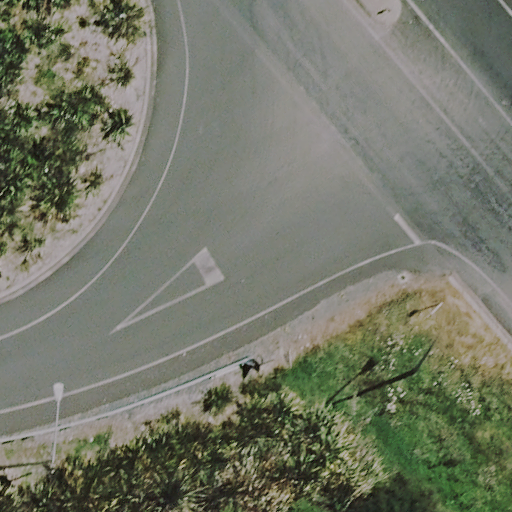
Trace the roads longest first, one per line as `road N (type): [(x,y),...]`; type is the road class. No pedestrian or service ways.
road 1 (trunk): [(0,363),(59,342),(391,99)]
road 2 (residential): [(511,207),(391,99)]
road 3 (tertiary): [(391,99),(307,0)]
road 4 (trunk): [(391,99),(463,73),(511,72)]
